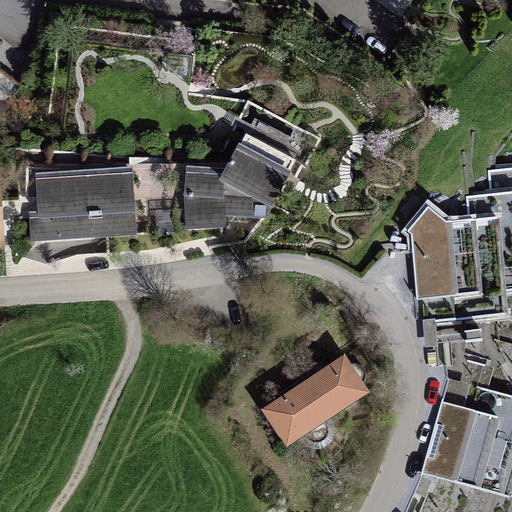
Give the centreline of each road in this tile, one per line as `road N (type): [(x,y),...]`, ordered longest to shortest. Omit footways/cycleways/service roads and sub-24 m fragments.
road 1 (residential): [(0,292),(307,268),(372,304),(403,364),(400,444),(368,511)]
road 2 (motorway): [(0,8),(317,127),(511,213)]
road 3 (motorway): [(511,99),(275,0)]
road 4 (track): [(44,511),(88,445),(141,325),(137,280)]
road 5 (residential): [(69,0),(227,17)]
